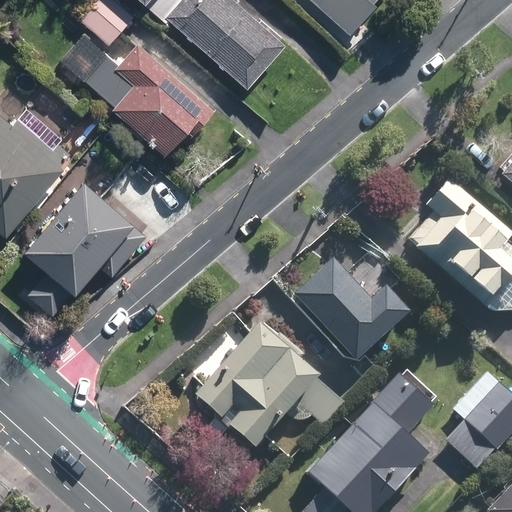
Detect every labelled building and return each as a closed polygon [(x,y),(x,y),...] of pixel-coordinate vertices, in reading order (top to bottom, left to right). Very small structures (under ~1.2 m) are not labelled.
[(112,0),(88,0),(72,18),(106,48),(133,19),(112,0)] [(125,0),(135,8),(140,2),(238,90),(279,45),(228,0),(125,0)] [(302,0),(343,36),(374,0),(302,0)] [(105,56),(79,84),(156,155),(182,127),(187,132),(206,111),(132,43),(114,64),(105,56)] [(0,235),(69,155),(53,141),(48,148),(12,118),(5,126),(0,121),(0,235)] [(511,157),(494,179),(511,194),(511,157)] [(141,235),(73,180),(13,253),(39,275),(23,295),(50,317),(91,267),(105,279),(141,235)] [(505,238),(440,184),(417,211),(423,216),(397,247),(477,314),(482,307),(492,316),(508,316),(511,311),(511,254),(499,244),(505,238)] [(326,261),(284,298),(344,368),(401,320),(380,296),(395,283),(372,256),(343,281),(326,261)] [(249,324),(180,402),(243,457),(290,403),(318,428),(340,404),(249,324)] [(433,399),(398,369),(299,478),(317,494),(300,511),(370,511),(419,459),(397,439),(433,399)] [(473,474),(511,430),(511,401),(482,374),(447,413),(457,421),(438,443),(473,474)] [(511,511),(511,475),(477,511),(511,511)]
